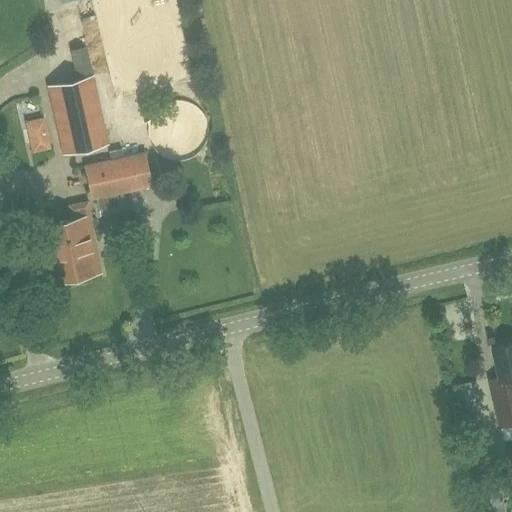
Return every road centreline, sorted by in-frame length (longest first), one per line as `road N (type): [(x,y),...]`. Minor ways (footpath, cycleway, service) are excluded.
road 1 (tertiary): [(511,250),(221,316)]
road 2 (tertiary): [(221,316),(0,375)]
road 3 (unclassified): [(272,511),(221,316)]
